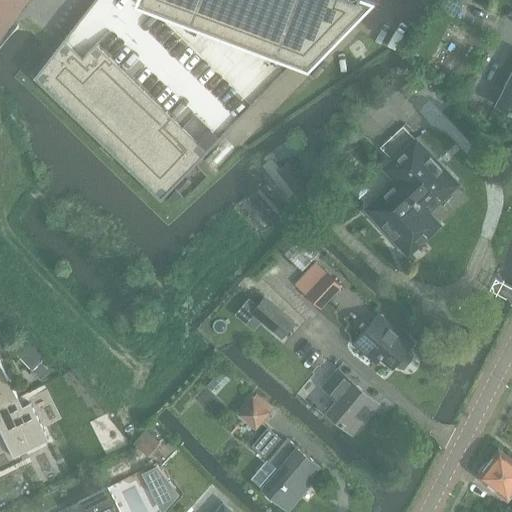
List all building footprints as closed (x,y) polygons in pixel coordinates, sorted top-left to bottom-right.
[(93,0),(33,77),(36,79),(160,200),(223,135),(295,61),(309,66),(372,0),(93,0)] [(462,0),(461,0),(442,0),(439,7),(455,15),(462,0)] [(511,74),(496,105),(511,114),(511,74)] [(403,126),(379,148),(390,160),(381,168),(395,183),(394,183),(436,228),(439,225),(427,213),(446,195),(442,191),(454,181),(403,126)] [(289,197),(295,192),(297,194),(311,182),(292,159),(280,168),(272,158),(263,165),(289,197)] [(394,183),(367,209),(405,250),(416,240),(420,244),(436,228),(394,183)] [(301,272),(320,252),(302,235),(283,254),(301,272)] [(295,285),(320,308),(340,286),(316,263),(295,285)] [(263,297),(250,312),(281,338),(294,323),(263,297)] [(413,343),(378,314),(353,343),(376,362),(380,357),(392,367),(394,365),(398,368),(403,369),(412,359),(411,353),(406,350),(413,343)] [(25,342),(15,352),(31,368),(41,358),(25,342)] [(0,405),(18,397),(0,360),(0,405)] [(40,380),(50,371),(41,362),(31,371),(40,380)] [(337,369),(322,387),(336,399),(326,411),(353,434),(379,403),(337,369)] [(221,370),(206,386),(216,395),(231,379),(221,370)] [(30,403),(22,407),(18,397),(0,405),(0,431),(13,458),(48,441),(30,403)] [(252,397),(237,415),(257,430),(271,412),(252,397)] [(284,440),(268,427),(252,445),(267,459),(251,478),(288,510),(308,487),(303,484),(319,466),(286,437),(284,440)] [(146,429),(134,443),(148,455),(159,441),(146,429)] [(504,498),(511,488),(511,461),(499,450),(490,461),(485,462),(480,468),(479,475),(478,476),(504,498)] [(82,511),(120,511),(109,488),(78,503),(82,511)]
